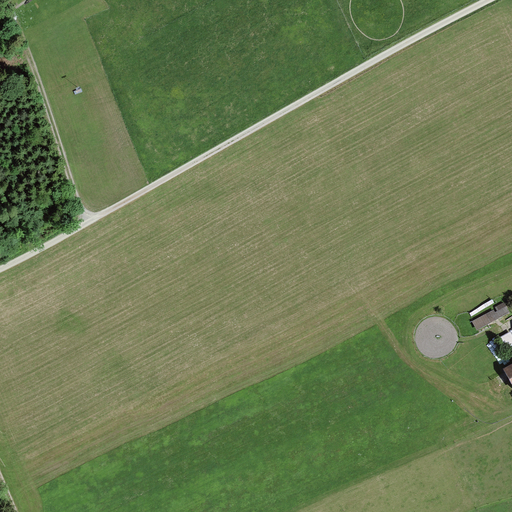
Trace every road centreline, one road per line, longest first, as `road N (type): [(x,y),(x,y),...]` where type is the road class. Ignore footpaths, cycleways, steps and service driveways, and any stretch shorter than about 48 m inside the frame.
road 1 (track): [(485,0),(92,216)]
road 2 (track): [(92,216),(20,22)]
